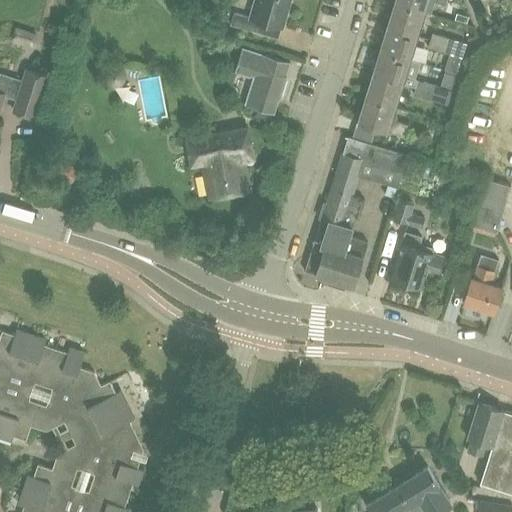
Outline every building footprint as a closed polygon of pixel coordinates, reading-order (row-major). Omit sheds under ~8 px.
[(231,23),(259,31),(263,20),(282,25),(289,0),(255,0),(251,16),(234,11),(231,23)] [(416,32),(422,11),(423,8),(396,0),(395,0),(388,24),(416,32)] [(396,0),(423,8),(431,11),(434,0),(439,0),(446,2),(446,0),(396,0)] [(388,24),(381,47),(409,56),(416,32),(388,24)] [(29,45),(34,46),(38,33),(15,26),(11,39),(16,41),(16,39),(30,43),(29,45)] [(428,46),(445,51),(450,37),(432,31),(428,46)] [(445,51),(463,56),(467,42),(450,37),(445,51)] [(279,98),(280,98),(287,75),(286,75),(290,61),(242,46),(234,71),(252,77),(244,104),(274,113),(279,98)] [(381,47),(374,71),(401,80),(400,83),(416,87),(414,94),(430,99),(435,84),(418,79),(417,79),(415,79),(420,61),(408,58),(409,56),(381,47)] [(440,65),(433,49),(422,53),(429,69),(440,65)] [(35,115),(40,116),(45,100),(40,98),(47,75),(27,68),(14,110),(34,116),(35,115)] [(401,80),(374,71),(366,95),(394,104),(400,83),(401,80)] [(0,106),(9,77),(11,77),(11,76),(0,73),(0,74),(0,106)] [(435,84),(430,99),(448,104),(452,90),(435,84)] [(378,143),(383,144),(396,148),(401,132),(405,133),(409,122),(390,116),(394,104),(366,95),(359,120),(384,127),(378,143)] [(202,162),(209,198),(250,190),(244,159),(254,157),(248,126),(186,137),(191,164),(202,162)] [(343,151),(338,165),(359,171),(358,174),(372,179),(383,144),(378,143),(378,144),(348,135),(343,151)] [(383,144),(372,179),(387,183),(384,193),(393,195),(396,186),(398,186),(408,154),(395,150),(396,148),(383,144)] [(72,182),(77,167),(62,162),(57,177),(72,182)] [(338,165),(337,169),(358,175),(358,174),(359,171),(338,165)] [(305,269),(329,277),(343,233),(341,232),(344,224),(343,223),(352,194),(358,175),(337,169),(325,206),(323,205),(319,217),(322,217),(305,269)] [(472,224),(497,231),(511,185),(486,177),(472,224)] [(329,277),(353,285),(363,255),(362,255),(367,240),(351,235),(354,225),(353,225),(355,217),(359,218),(365,198),(352,194),(343,223),(344,224),(341,232),(343,233),(329,277)] [(408,223),(421,227),(424,216),(412,212),(415,203),(398,197),(392,217),(408,223)] [(391,279),(421,288),(421,285),(422,285),(427,269),(438,273),(444,255),(419,247),(422,235),(405,230),(391,276),(392,276),(391,279)] [(464,302),(494,311),(502,285),(491,281),(499,258),(481,253),(474,276),(472,275),(464,302)] [(0,436),(12,440),(14,435),(26,439),(31,425),(47,430),(65,421),(70,432),(76,443),(58,452),(52,468),(38,463),(34,476),(29,474),(19,503),(24,505),(21,511),(128,511),(130,508),(125,506),(133,483),(138,484),(143,469),(142,469),(129,464),(134,449),(127,436),(136,432),(130,420),(135,417),(128,403),(121,390),(116,392),(110,380),(102,384),(95,371),(80,366),(85,352),(70,346),(68,352),(45,344),(46,338),(17,329),(15,334),(3,330),(0,337),(0,436)] [(480,483),(511,492),(511,411),(479,402),(468,437),(472,438),(468,450),(483,455),(487,442),(492,443),(480,483)] [(428,465),(397,484),(413,511),(440,511),(453,504),(449,498),(428,465)] [(366,503),(371,511),(413,511),(397,484),(366,503)] [(511,511),(511,504),(480,499),(477,511),(511,511)]
